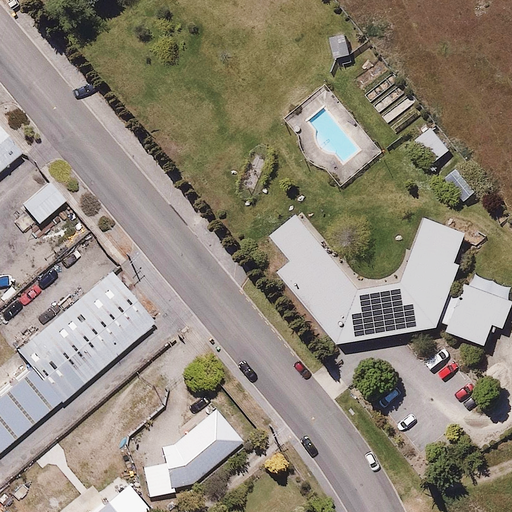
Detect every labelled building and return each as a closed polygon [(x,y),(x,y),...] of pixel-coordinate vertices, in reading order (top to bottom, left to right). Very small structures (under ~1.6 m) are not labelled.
[(351,33),(331,36),(335,64),(355,61),(351,33)] [(310,143),(345,105),(321,83),(286,121),(310,143)] [(344,188),(385,148),(351,112),(309,151),(344,188)] [(429,125),(414,137),(438,165),(453,153),(429,125)] [(0,167),(16,154),(0,136),(0,167)] [(462,165),(444,179),(465,207),(483,192),(462,165)] [(47,179),(19,203),(36,222),(63,197),(47,179)] [(470,236),(424,219),(402,278),(364,283),(295,215),(269,235),(290,259),(276,272),(336,343),(436,329),(470,236)] [(152,320),(110,272),(18,351),(31,365),(0,390),(0,449),(60,399),(152,320)] [(511,312),(511,295),(471,281),(454,330),(500,346),(511,312)] [(238,442),(210,409),(164,449),(159,449),(162,462),(144,466),(149,493),(192,481),(238,442)] [(147,511),(123,484),(88,511),(147,511)]
